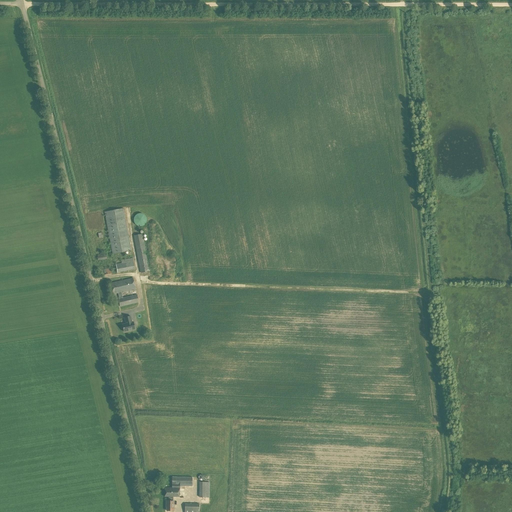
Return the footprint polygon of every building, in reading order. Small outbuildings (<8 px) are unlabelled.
[(112,254),(131,250),(124,209),(105,212),(112,254)] [(140,227),(141,226),(142,226),(143,226),(144,225),(145,225),(145,224),(146,223),(146,222),(147,221),(147,220),(147,219),(146,218),(146,217),(145,216),(145,215),(144,215),(143,214),(142,214),(141,214),(140,213),(139,214),(138,214),(137,214),(136,215),(135,215),(135,216),(134,217),(134,218),(134,219),(134,220),(134,221),(134,222),(134,223),(135,224),(135,225),(136,225),(137,226),(138,226),(139,226),(140,227)] [(141,273),(149,271),(149,269),(142,234),(134,236),(136,249),(140,270),(141,273)] [(117,272),(135,269),(133,258),(121,260),(122,263),(116,264),(117,272)] [(113,294),(118,293),(120,299),(119,299),(120,306),(139,302),(137,295),(123,298),(121,292),(136,289),(133,278),(111,283),(113,294)] [(131,316),(125,318),(126,322),(126,323),(122,324),(124,332),(135,329),(133,322),(132,322),(132,320),(131,316)] [(172,478),(172,484),(180,484),(180,485),(192,485),(191,477),(172,478)] [(210,497),(210,482),(200,482),(200,497),(210,497)] [(167,505),(167,511),(174,511),(174,500),(173,500),(173,496),(180,497),(180,485),(172,484),(172,487),(165,487),(165,496),(169,496),(169,500),(166,500),(166,505),(167,505)] [(185,511),(198,511),(198,510),(199,510),(200,504),(185,503),(185,511)]
